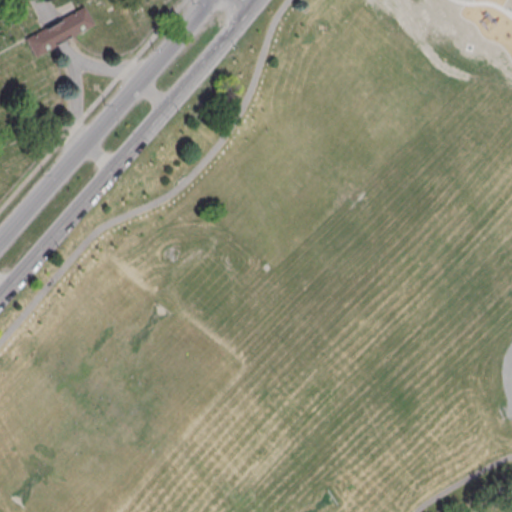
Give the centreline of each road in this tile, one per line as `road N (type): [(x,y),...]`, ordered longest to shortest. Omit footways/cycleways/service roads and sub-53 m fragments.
road 1 (tertiary): [(0,295),(253,0)]
road 2 (tertiary): [(208,0),(0,239)]
